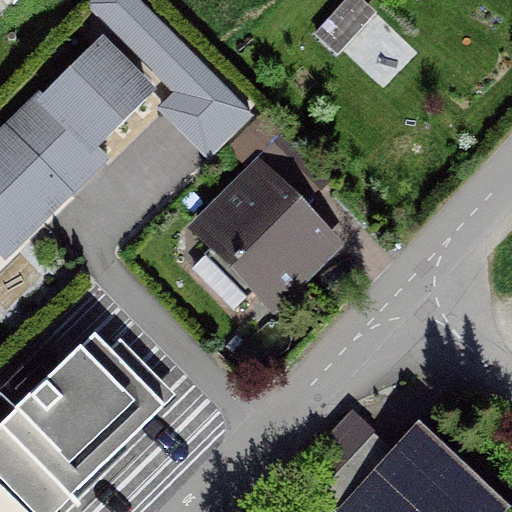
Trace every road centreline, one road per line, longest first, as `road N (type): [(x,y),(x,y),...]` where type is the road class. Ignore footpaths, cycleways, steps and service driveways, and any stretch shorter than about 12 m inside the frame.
road 1 (residential): [(192,511),(407,289)]
road 2 (residential): [(407,289),(511,181)]
road 3 (residential): [(511,395),(407,289)]
